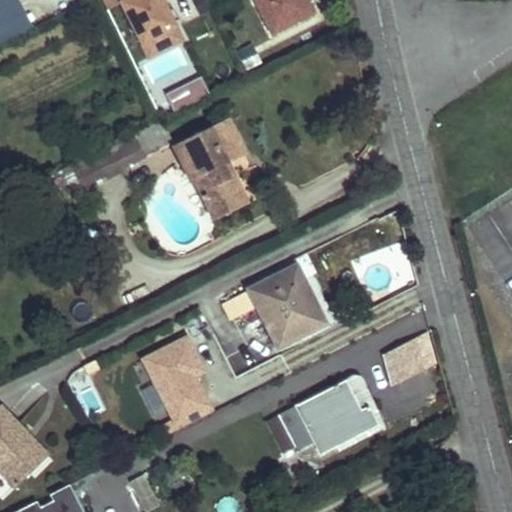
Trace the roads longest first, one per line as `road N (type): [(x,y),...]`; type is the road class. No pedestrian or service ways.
road 1 (residential): [(376,0),(501,511)]
road 2 (unknown): [(424,193),(0,404)]
road 3 (unknown): [(481,424),(323,511)]
